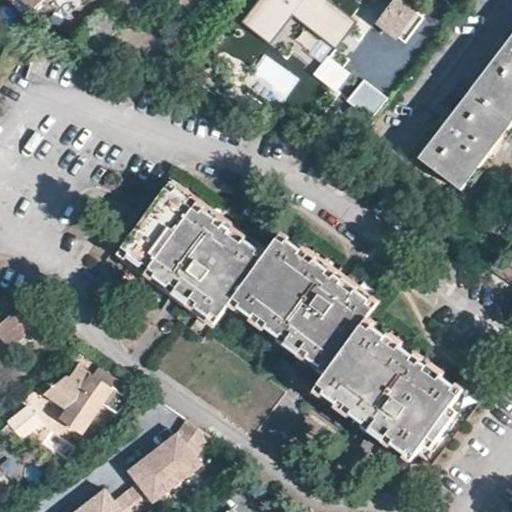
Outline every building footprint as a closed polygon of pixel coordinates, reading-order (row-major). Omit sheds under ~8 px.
[(24,0),(32,9),(42,0),(24,0)] [(403,0),(397,0),(380,21),(397,36),(418,13),(403,0)] [(511,35),(419,159),(463,191),(511,124),(511,35)] [(329,134),(339,142),(354,123),(342,115),(331,129),(332,131),(329,134)] [(168,182),(117,252),(172,291),(170,294),(186,305),(188,302),(215,323),(230,303),(286,344),(284,346),(299,357),(301,355),(328,374),(315,390),(372,429),(369,432),(382,442),(385,438),(413,459),(429,436),(436,442),(453,418),(445,413),(461,392),(365,323),(377,305),(278,234),(265,252),(168,182)] [(9,317),(18,310),(11,301),(2,307),(9,317)] [(9,317),(0,324),(0,338),(10,351),(45,324),(21,308),(18,310),(9,317)] [(129,401),(73,366),(66,378),(61,376),(41,393),(54,402),(65,409),(61,414),(83,428),(99,404),(114,413),(129,401)] [(54,402),(41,393),(25,408),(34,418),(34,419),(54,402)] [(83,428),(61,414),(57,420),(80,434),(83,428)] [(203,464),(196,456),(210,435),(187,420),(178,433),(154,452),(179,483),(203,464)] [(143,511),(179,483),(154,452),(130,472),(139,484),(128,493),(142,511),(143,511)] [(0,475),(0,511),(12,511),(15,510),(1,493),(9,486),(0,475)] [(82,511),(142,511),(128,493),(116,503),(106,491),(82,511)]
